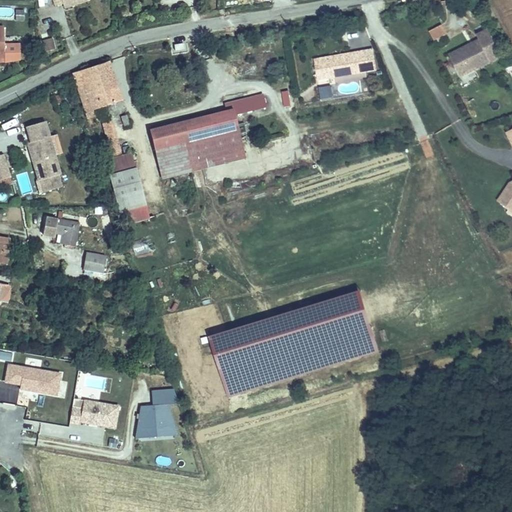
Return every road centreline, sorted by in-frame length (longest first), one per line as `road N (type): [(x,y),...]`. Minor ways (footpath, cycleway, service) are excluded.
road 1 (tertiary): [(0,98),(121,42),(351,0)]
road 2 (unknown): [(184,28),(220,91),(271,89),(276,107)]
